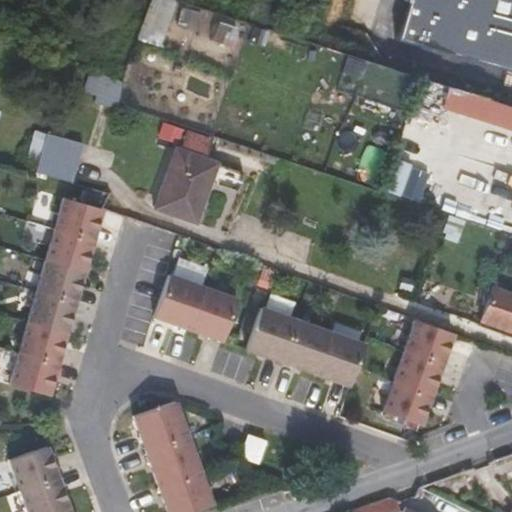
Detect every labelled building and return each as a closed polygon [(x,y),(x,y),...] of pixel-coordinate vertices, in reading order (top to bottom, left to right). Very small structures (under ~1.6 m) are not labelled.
[(147,0),(140,39),(164,44),(173,0),(147,0)] [(511,0),(407,0),(397,41),(511,71),(511,0)] [(84,94),(118,101),(122,78),(88,71),(84,94)] [(511,103),(449,86),(442,108),(511,128),(511,103)] [(226,101),(216,134),(304,160),(314,127),(226,101)] [(81,143),(46,133),(35,171),(71,181),(81,143)] [(212,162),(174,148),(157,201),(194,214),(212,162)] [(100,207),(62,197),(53,229),(91,240),(100,207)] [(155,208),(192,220),(194,214),(157,201),(155,208)] [(91,240),(53,229),(44,259),(82,270),(91,240)] [(82,270),(44,259),(35,291),(73,301),(82,270)] [(187,328),(202,287),(167,274),(153,316),(187,328)] [(511,293),(492,286),(480,321),(511,331),(511,293)] [(221,340),(236,299),(202,287),(187,328),(221,340)] [(73,301),(35,291),(26,322),(65,332),(73,301)] [(279,361),(294,319),(259,307),(245,349),(279,361)] [(452,331),(409,316),(398,347),(441,363),(452,331)] [(333,333),(294,319),(279,361),(318,375),(333,333)] [(26,322),(18,353),(56,363),(65,332),(26,322)] [(347,386),(362,344),(333,333),(318,375),(347,386)] [(441,363),(398,347),(387,379),(430,394),(441,363)] [(56,363),(18,353),(9,384),(47,394),(56,363)] [(430,394),(387,379),(376,410),(419,425),(430,394)] [(186,435),(174,401),(132,416),(144,450),(186,435)] [(156,484),(198,469),(186,435),(144,450),(156,484)] [(257,462),(264,441),(247,435),(239,456),(257,462)] [(57,478),(45,446),(7,460),(19,491),(57,478)] [(166,511),(187,511),(210,504),(198,469),(156,484),(166,511)] [(26,511),(54,511),(67,508),(57,478),(19,491),(26,511)] [(397,511),(396,503),(388,499),(349,511),(397,511)]
